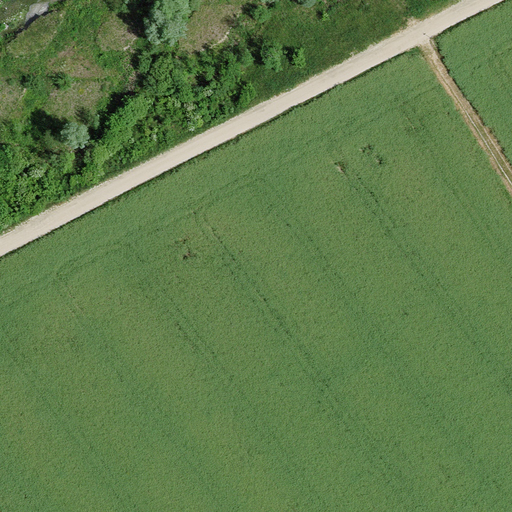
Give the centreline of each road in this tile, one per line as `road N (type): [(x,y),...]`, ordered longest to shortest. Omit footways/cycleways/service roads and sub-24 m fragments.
road 1 (track): [(492,0),(0,249)]
road 2 (track): [(511,175),(422,35)]
